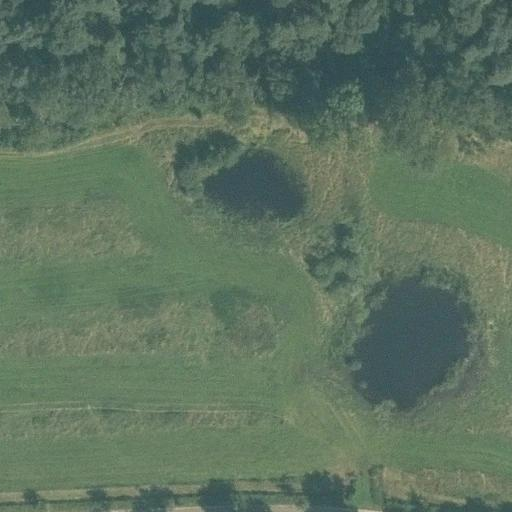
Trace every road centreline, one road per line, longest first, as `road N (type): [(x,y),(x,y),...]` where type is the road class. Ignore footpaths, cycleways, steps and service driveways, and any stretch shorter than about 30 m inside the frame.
road 1 (track): [(291,0),(185,12),(0,11)]
road 2 (track): [(511,28),(389,0)]
